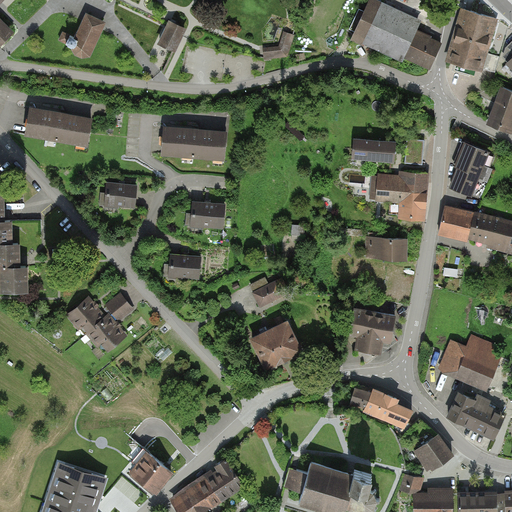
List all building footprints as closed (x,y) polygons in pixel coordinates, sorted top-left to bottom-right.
[(418,22),(370,0),(355,34),(429,67),(440,43),(414,31),(418,22)] [(486,52),(496,18),(463,8),(448,61),(481,70),(481,68),(495,72),(500,56),(486,52)] [(66,52),(86,61),(102,23),(82,15),(66,52)] [(0,42),(10,32),(0,21),(0,42)] [(185,31),(168,23),(157,48),(159,49),(152,63),(167,71),(185,31)] [(286,59),(293,38),(283,34),(278,47),(263,49),(264,62),(286,59)] [(511,90),(501,86),(486,122),(511,132),(511,129),(511,90)] [(87,144),(92,118),(31,108),(26,133),(87,144)] [(223,158),(226,132),(165,127),(162,152),(223,158)] [(407,161),(425,162),(425,137),(408,136),(407,161)] [(394,142),(351,140),(350,161),(393,163),(394,142)] [(487,150),(466,142),(451,185),(472,192),(487,150)] [(397,175),(375,174),(373,200),(399,202),(397,221),(424,223),(428,172),(397,170),(397,175)] [(136,186),(104,184),(103,207),(134,208),(136,186)] [(221,231),(223,203),(190,202),(188,230),(221,231)] [(467,238),(473,213),(445,207),(439,232),(467,238)] [(511,222),(475,213),(469,235),(511,246),(511,222)] [(0,243),(8,243),(7,220),(0,220),(0,243)] [(405,263),(406,240),(368,239),(367,262),(405,263)] [(0,267),(16,267),(15,243),(8,243),(0,243),(0,267)] [(200,257),(169,255),(168,281),(198,282),(200,257)] [(0,294),(24,293),(22,267),(16,267),(0,267),(0,294)] [(282,299),(274,282),(252,292),(260,309),(282,299)] [(87,297),(64,316),(80,335),(83,332),(103,316),(87,297)] [(83,332),(103,356),(127,336),(107,312),(103,316),(83,332)] [(388,345),(390,316),(348,312),(345,338),(354,338),(355,352),(378,354),(379,344),(388,345)] [(287,322),(247,340),(262,372),(302,354),(287,322)] [(450,340),(436,371),(484,392),(497,360),(450,340)] [(384,418),(390,402),(354,387),(347,403),(384,418)] [(492,441),(504,416),(457,394),(445,418),(492,441)] [(411,410),(390,402),(384,418),(404,426),(411,410)] [(133,424),(136,428),(146,420),(142,416),(133,424)] [(452,454),(438,434),(417,450),(431,469),(452,454)] [(155,491),(172,471),(150,453),(133,473),(155,491)] [(354,468),(312,457),(308,472),(291,467),(286,486),(303,491),(300,501),(338,511),(345,511),(348,505),(367,510),(377,505),(380,496),(376,487),(370,485),(373,472),(355,466),(354,468)] [(226,459),(173,497),(183,511),(204,511),(244,484),(226,459)] [(88,511),(100,475),(65,464),(49,511),(88,511)] [(423,479),(405,475),(401,491),(420,492),(423,479)] [(429,493),(414,494),(414,511),(453,511),(453,487),(429,488),(429,493)] [(476,511),(476,492),(459,493),(459,511),(476,511)] [(497,511),(497,492),(476,492),(476,511),(497,511)]
